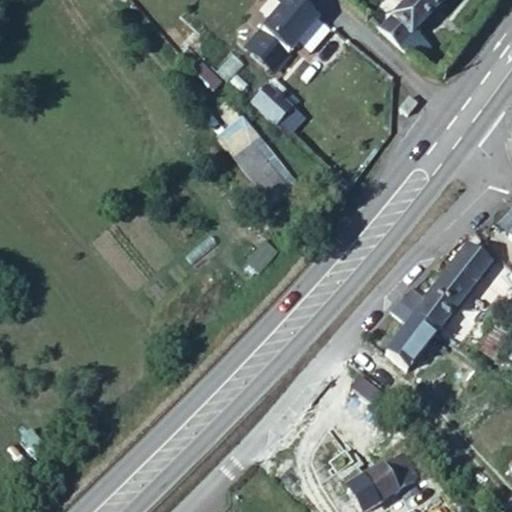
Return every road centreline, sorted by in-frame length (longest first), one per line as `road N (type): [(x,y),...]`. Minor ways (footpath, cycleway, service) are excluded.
road 1 (primary): [(450,124),(278,339),(105,511)]
road 2 (residential): [(497,170),(181,511)]
